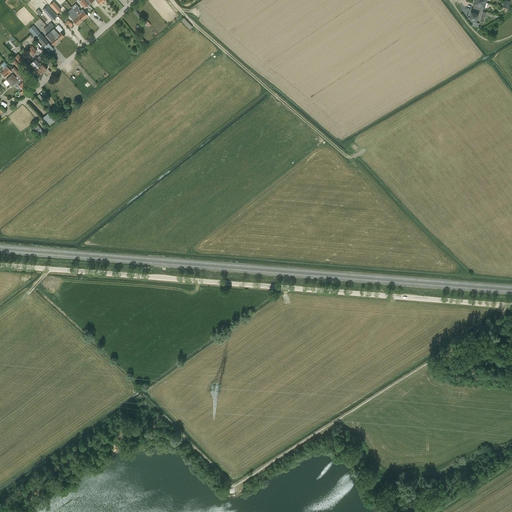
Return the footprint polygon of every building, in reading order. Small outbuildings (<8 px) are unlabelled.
[(485,2),(478,0),(474,0),(473,4),(474,4),(475,4),(474,8),(478,9),(482,11),(484,7),(485,2)] [(76,12),(77,14),(83,20),(88,15),(82,9),(80,11),(78,8),(79,7),(76,3),(71,7),(76,12)] [(45,12),(49,16),(53,12),(49,8),(45,12)] [(482,11),(478,9),(474,8),(472,12),(471,12),(469,18),(480,21),(482,11)] [(83,20),(77,14),(74,16),(75,18),(73,20),(77,25),(83,20)] [(191,29),(194,26),(185,17),(182,20),(191,29)] [(69,20),(66,22),(71,28),(74,26),(69,20)] [(47,26),(54,34),(59,41),(64,36),(60,31),(63,29),(58,25),(55,27),(51,23),(47,26)] [(47,26),(44,29),(48,34),(45,35),(54,45),(59,41),(54,34),(47,26)] [(41,34),(37,37),(44,46),(48,42),(41,34)] [(28,49),(33,55),(36,51),(32,46),(28,49)] [(34,60),(44,72),(47,69),(37,58),(34,60)] [(19,69),(22,66),(15,59),(12,62),(19,69)] [(34,60),(30,64),(40,75),(44,72),(34,60)] [(26,62),(22,65),(28,72),(33,67),(30,64),(29,65),(26,62)] [(15,65),(12,68),(13,70),(17,75),(27,86),(31,84),(15,65)] [(5,69),(1,73),(5,78),(12,72),(7,67),(5,69)] [(12,73),(6,79),(12,85),(13,84),(14,83),(15,84),(17,84),(18,83),(23,90),(27,86),(17,75),(15,77),(12,73)] [(37,131),(41,127),(37,122),(32,127),(37,131)]
